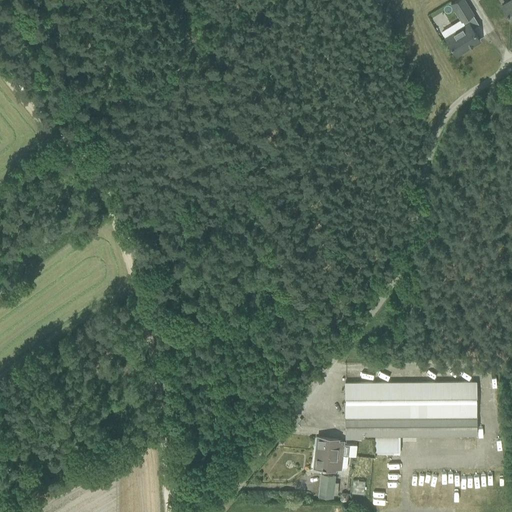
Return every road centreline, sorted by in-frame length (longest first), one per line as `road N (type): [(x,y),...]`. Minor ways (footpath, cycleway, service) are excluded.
road 1 (unclassified): [(511,68),(445,115),(396,275),(210,511)]
road 2 (track): [(165,511),(158,394),(138,289),(116,221),(88,173)]
road 3 (track): [(85,141),(126,91),(211,19),(249,0)]
road 4 (track): [(88,173),(85,141),(12,0)]
road 5 (track): [(88,173),(0,69)]
